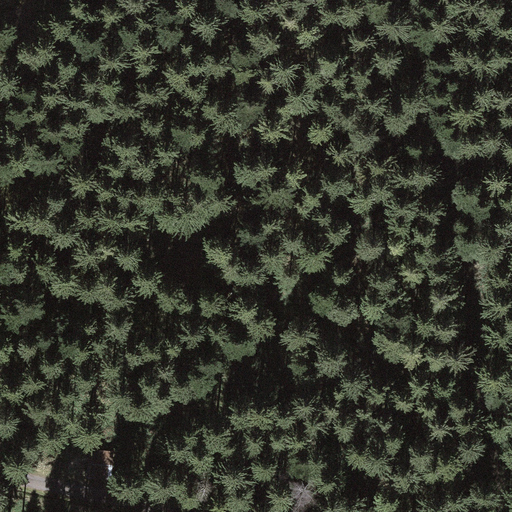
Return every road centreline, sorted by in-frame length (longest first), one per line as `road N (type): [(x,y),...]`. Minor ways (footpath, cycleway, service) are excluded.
road 1 (track): [(396,0),(491,398),(492,511)]
road 2 (track): [(0,475),(164,511)]
